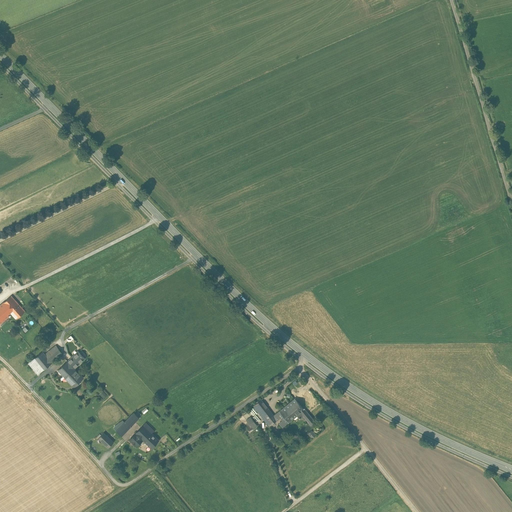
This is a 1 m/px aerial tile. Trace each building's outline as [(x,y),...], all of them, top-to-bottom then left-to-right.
[(24,311),(11,296),(3,304),(10,312),(16,318),(24,311)] [(0,321),(10,312),(3,304),(0,306),(0,321)] [(55,346),(45,354),(43,352),(31,362),(33,364),(39,372),(62,353),(55,346)] [(68,361),(74,368),(84,358),(77,352),(68,361)] [(68,361),(58,370),(74,386),(83,377),(74,368),(68,361)] [(306,384),(301,387),(305,392),(310,389),(306,384)] [(300,394),(274,415),(276,420),(277,421),(280,418),(281,420),(278,423),(282,427),(297,416),(299,418),(302,416),(300,413),(305,409),(312,403),(301,389),(299,391),(300,394)] [(261,399),(253,406),(269,426),(276,420),(274,415),(261,399)] [(315,422),(305,409),(300,413),(302,416),(310,426),(315,422)] [(116,431),(122,436),(138,418),(133,413),(116,431)] [(250,416),(246,420),(253,429),(257,426),(250,416)] [(155,431),(146,422),(135,433),(143,440),(144,441),(152,433),(155,431)] [(311,430),(307,433),(312,438),(315,435),(311,430)] [(113,440),(103,433),(98,439),(107,447),(113,440)] [(136,447),(143,440),(135,433),(129,440),(136,447)] [(159,440),(152,433),(144,441),(151,448),(159,440)]
